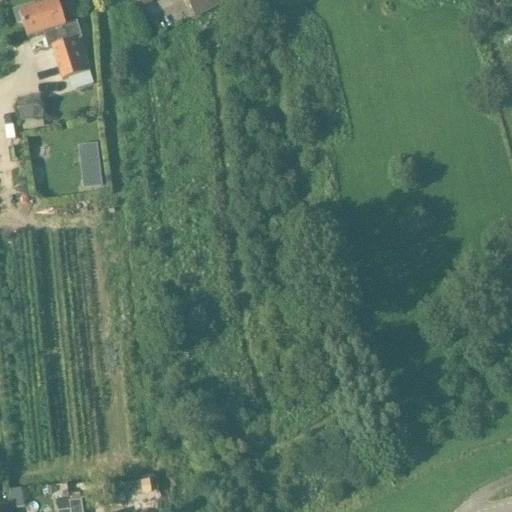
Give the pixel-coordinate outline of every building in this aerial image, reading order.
[(185,0),(195,20),(222,6),(219,0),(185,0)] [(82,40),(77,22),(65,26),(58,2),(35,9),(33,6),(14,12),(18,27),(22,25),(26,39),(43,34),(47,49),(52,48),(62,82),(71,79),(75,91),(94,85),(90,73),(80,41),(82,40)] [(21,123),(44,119),(39,96),(17,100),(21,123)] [(85,188),(102,187),(101,158),(83,159),(85,188)] [(137,493),(139,505),(151,503),(149,491),(137,493)] [(70,511),(71,511),(70,503),(69,499),(57,501),(58,511),(70,511)] [(70,503),(71,511),(70,511),(83,511),(82,502),(70,503)]
